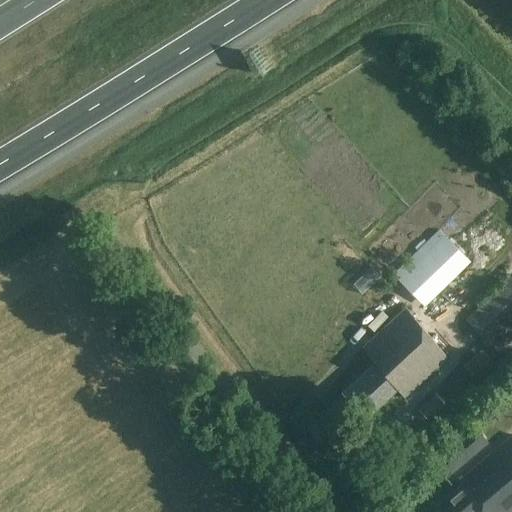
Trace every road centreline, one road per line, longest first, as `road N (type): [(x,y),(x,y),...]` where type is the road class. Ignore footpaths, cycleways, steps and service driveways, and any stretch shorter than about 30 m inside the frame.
road 1 (unclassified): [(312,511),(110,241)]
road 2 (motorway): [(0,164),(265,0)]
